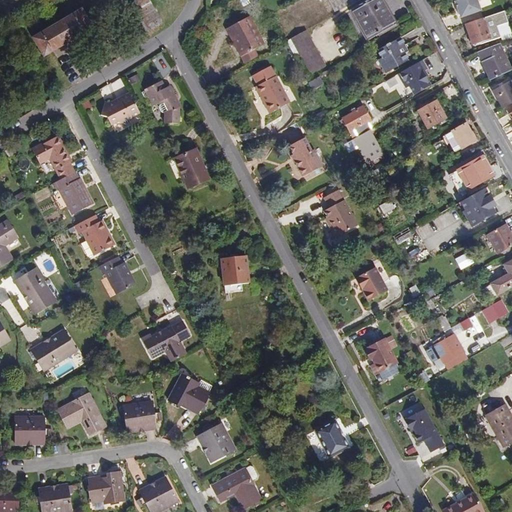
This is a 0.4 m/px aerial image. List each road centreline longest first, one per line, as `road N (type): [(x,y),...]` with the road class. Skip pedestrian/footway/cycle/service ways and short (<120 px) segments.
road 1 (residential): [(169,33),(328,346),(404,476)]
road 2 (residential): [(0,468),(154,448),(177,462),(203,511)]
road 3 (residential): [(163,297),(61,100)]
road 4 (residential): [(416,0),(511,171)]
road 5 (residential): [(169,33),(61,100)]
